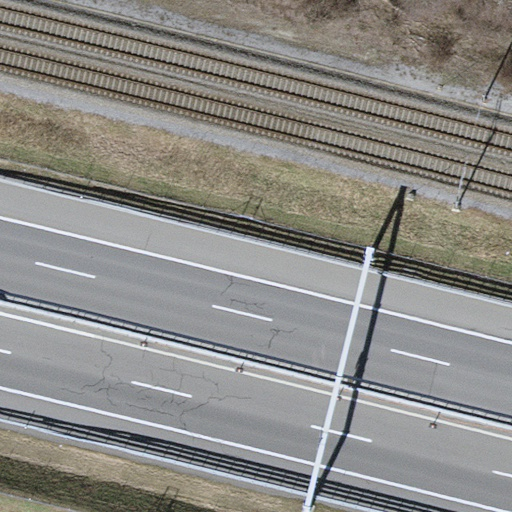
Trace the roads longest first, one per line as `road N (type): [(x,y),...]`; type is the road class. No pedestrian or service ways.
road 1 (motorway): [(0,351),(511,477)]
road 2 (motorway): [(511,378),(0,252)]
